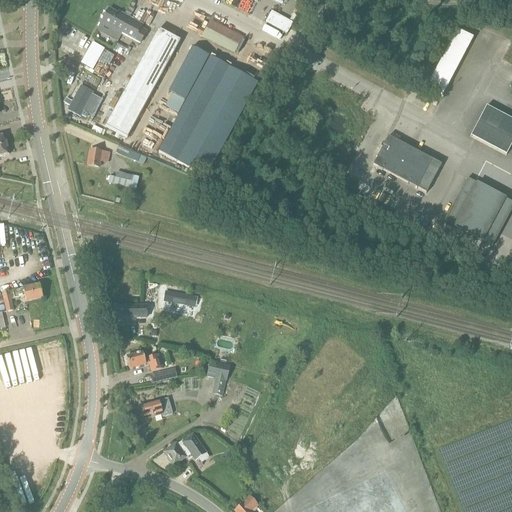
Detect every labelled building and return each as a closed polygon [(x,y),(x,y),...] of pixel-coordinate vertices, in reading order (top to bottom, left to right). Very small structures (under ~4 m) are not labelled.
[(141,29),(142,25),(119,13),(118,14),(109,9),(101,25),(120,36),(121,34),(137,42),(139,44),(140,44),(146,32),(141,29)] [(271,12),(265,23),(287,35),(293,24),(289,22),(271,12)] [(158,30),(105,127),(127,139),(180,42),(158,30)] [(231,36),(206,31),(203,44),(229,49),(231,36)] [(228,68),(176,163),(202,177),(254,82),(269,53),(252,43),(236,72),(228,68)] [(100,55),(103,49),(93,44),(90,49),(100,55)] [(511,48),(503,64),(511,69),(511,48)] [(192,49),(168,94),(184,102),(208,57),(192,49)] [(210,58),(158,153),(176,163),(228,68),(210,58)] [(68,111),(80,118),(81,116),(85,118),(88,114),(83,112),(92,97),(79,90),(68,111)] [(9,92),(0,94),(0,97),(1,101),(11,98),(9,92)] [(509,162),(511,154),(511,126),(484,115),(471,147),(509,162)] [(382,147),(372,166),(426,195),(441,166),(388,137),(385,143),(382,147)] [(0,156),(2,156),(9,155),(7,146),(0,147),(0,156)] [(118,147),(115,154),(127,159),(143,166),(146,159),(140,156),(118,147)] [(90,151),(87,166),(99,168),(100,162),(107,163),(109,154),(90,151)] [(109,177),(108,184),(136,191),(139,178),(116,173),(115,179),(109,177)] [(453,205),(444,222),(453,227),(453,228),(482,244),(483,243),(506,200),(477,185),(464,211),(453,205)] [(11,300),(25,297),(26,302),(42,298),(39,286),(14,292),(9,293),(9,292),(2,293),(0,293),(0,301),(4,300),(6,313),(13,311),(12,305),(11,300)] [(166,293),(164,302),(174,304),(176,294),(166,293)] [(186,296),(184,306),(194,307),(196,298),(186,296)] [(116,306),(116,308),(114,309),(114,313),(116,314),(116,319),(146,319),(146,306),(116,306)] [(174,322),(175,314),(161,312),(160,321),(174,322)] [(130,370),(146,365),(148,365),(151,373),(162,369),(158,355),(144,359),(142,353),(126,358),(130,370)] [(210,363),(207,377),(215,379),(212,393),(223,395),(229,367),(210,363)] [(168,371),(170,380),(176,378),(174,370),(168,371)] [(151,378),(152,385),(165,382),(163,375),(151,378)] [(168,399),(165,400),(140,407),(144,420),(155,417),(156,418),(159,417),(160,416),(161,415),(162,418),(173,415),(168,399)] [(322,425),(319,429),(326,434),(336,421),(330,415),(322,425)] [(166,459),(168,459),(174,467),(186,459),(187,461),(192,457),(196,461),(206,453),(193,436),(183,443),(183,441),(176,446),(176,445),(164,454),(165,456),(166,459)] [(332,449),(317,462),(326,472),(340,458),(332,449)] [(223,455),(229,459),(233,453),(227,450),(223,455)] [(314,462),(293,482),(301,491),(323,471),(314,462)] [(386,471),(377,475),(387,496),(396,491),(386,471)] [(377,475),(368,480),(378,500),(387,496),(377,475)] [(257,484),(264,496),(272,491),(265,479),(257,484)] [(368,480),(359,484),(369,504),(378,500),(368,480)] [(359,484),(350,488),(360,509),(369,504),(359,484)] [(350,488),(341,493),(350,511),(353,511),(360,509),(350,488)] [(396,491),(387,496),(394,511),(404,511),(406,511),(396,491)] [(350,511),(341,493),(332,497),(339,511),(350,511)] [(394,511),(387,496),(378,500),(383,511),(394,511)] [(339,511),(332,497),(323,502),(328,511),(339,511)] [(234,511),(248,511),(252,508),(254,509),(257,506),(250,498),(234,511)] [(383,511),(378,500),(369,504),(372,511),(383,511)] [(328,511),(323,502),(314,506),(317,511),(328,511)]
